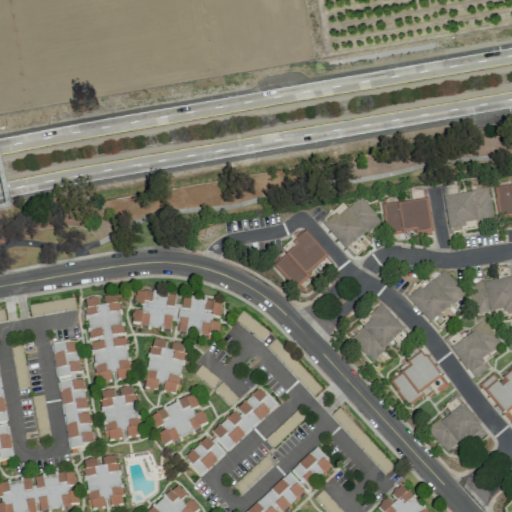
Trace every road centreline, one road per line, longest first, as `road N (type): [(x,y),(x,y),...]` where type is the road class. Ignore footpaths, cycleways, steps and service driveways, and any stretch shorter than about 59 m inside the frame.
road 1 (residential): [(0,285),(157,261),(243,283),(297,324),(470,511)]
road 2 (motorway): [(511,54),(0,147)]
road 3 (motorway): [(0,190),(511,98)]
road 4 (residential): [(38,322),(59,440),(29,450),(0,329)]
road 5 (residential): [(328,421),(244,498),(216,480),(300,393)]
road 6 (residential): [(235,333),(376,472),(348,499)]
road 7 (residential): [(363,274),(421,329),(511,443)]
road 8 (residential): [(363,274),(391,252),(445,260),(511,250)]
